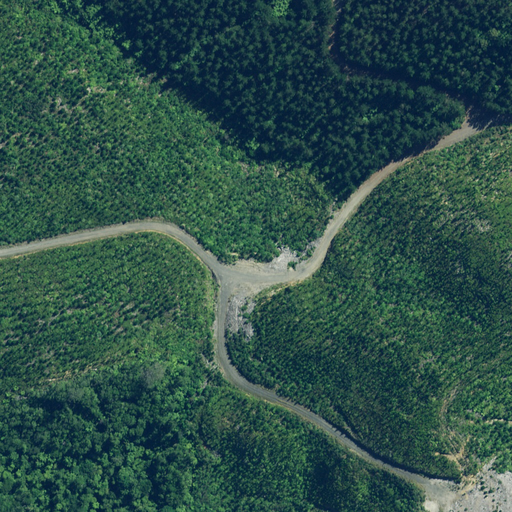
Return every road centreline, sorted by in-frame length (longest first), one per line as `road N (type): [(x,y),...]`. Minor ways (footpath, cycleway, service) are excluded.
road 1 (track): [(0,275),(74,270),(123,228),(147,220),(177,254),(215,323),(261,326),(292,307),(320,248),(392,193),(511,143)]
road 2 (track): [(346,0),(337,63),(357,79),(424,85),(511,113)]
